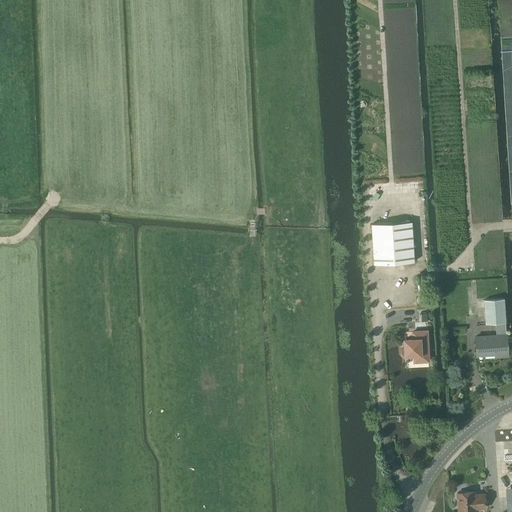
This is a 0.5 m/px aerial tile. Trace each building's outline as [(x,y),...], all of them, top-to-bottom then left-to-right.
[(371,224),(373,264),(413,261),(411,222),(371,224)] [(478,281),(479,297),(504,295),(503,279),(478,281)] [(483,300),(485,323),(505,322),(503,298),(483,300)] [(428,361),(426,331),(412,332),(412,339),(403,339),(404,346),(402,346),(401,347),(401,353),(403,354),(404,354),(404,355),(413,355),(414,362),(428,361)] [(507,356),(506,334),(475,336),(476,355),(485,354),(485,357),(507,356)] [(459,492),(456,493),(457,511),(473,511),(475,511),(475,508),(485,508),(484,494),(474,494),(473,491),(465,492),(464,490),(460,491),(459,492)]
